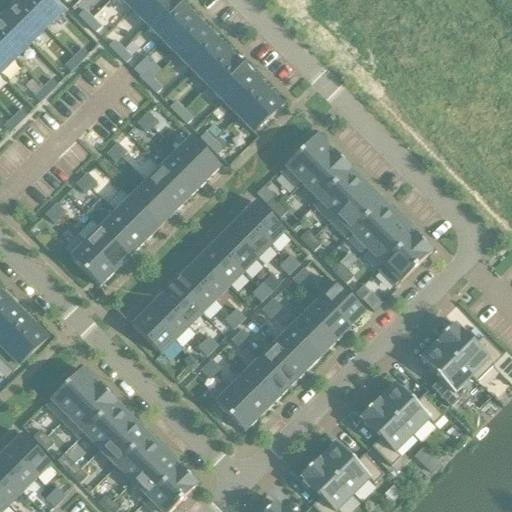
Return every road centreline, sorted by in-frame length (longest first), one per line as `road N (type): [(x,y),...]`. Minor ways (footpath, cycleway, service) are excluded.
road 1 (residential): [(241,0),(470,240),(463,262),(239,485)]
road 2 (residential): [(0,243),(239,485)]
